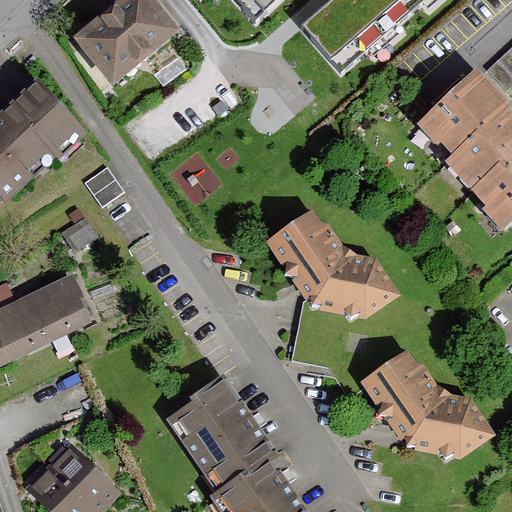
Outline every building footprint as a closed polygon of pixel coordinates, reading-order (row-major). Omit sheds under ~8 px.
[(170,41),(133,0),(120,0),(63,50),(105,98),(170,41)] [(287,0),(229,0),(257,29),(287,0)] [(333,0),(300,29),(339,74),(426,0),(333,0)] [(467,81),(409,135),(430,156),(432,154),(442,165),(435,172),(477,216),(475,218),(493,237),(511,219),(511,137),(499,124),(503,119),(467,81)] [(0,206),(72,141),(26,91),(0,115),(0,206)] [(104,174),(81,190),(99,215),(122,199),(104,174)] [(67,222),(72,230),(59,237),(70,257),(95,243),(84,223),(81,224),(77,216),(67,222)] [(259,252),(304,317),(360,325),(394,303),(371,268),(336,263),(306,220),(259,252)] [(0,371),(87,333),(65,284),(11,308),(4,291),(0,292),(0,371)] [(355,392),(400,457),(456,465),(491,443),(468,409),(432,403),(402,360),(355,392)] [(273,460),(279,455),(254,421),(222,377),(187,403),(188,405),(165,422),(217,494),(210,499),(219,511),(308,511),(284,476),(273,460)] [(103,511),(115,498),(65,457),(26,504),(35,511),(103,511)]
